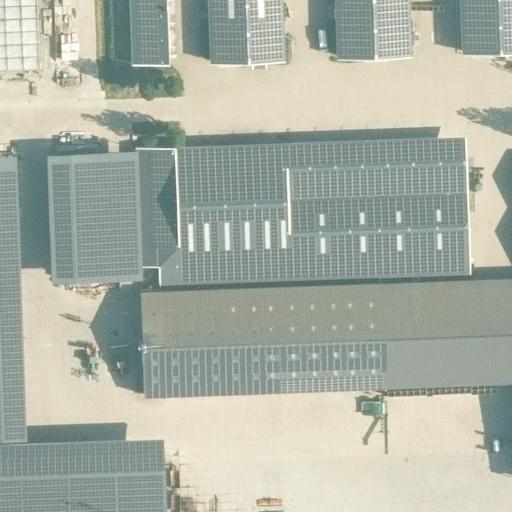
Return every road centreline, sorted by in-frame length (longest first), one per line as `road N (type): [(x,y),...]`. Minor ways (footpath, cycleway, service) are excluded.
road 1 (unknown): [(435,444),(0,461)]
road 2 (unknown): [(499,100),(503,370),(486,410),(461,434),(435,444)]
